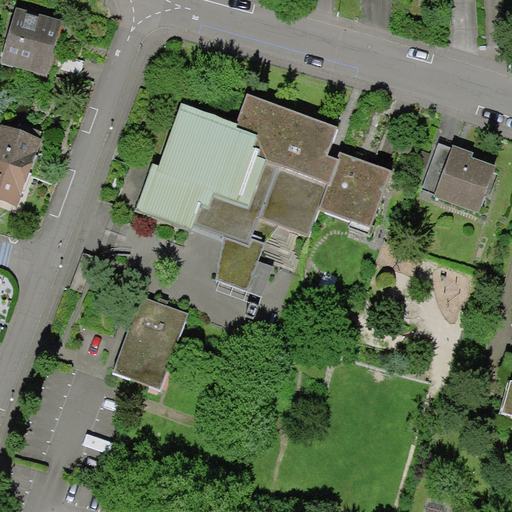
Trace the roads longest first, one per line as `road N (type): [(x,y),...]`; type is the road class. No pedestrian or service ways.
road 1 (residential): [(139,0),(511,108)]
road 2 (residential): [(137,0),(49,265)]
road 3 (residential): [(49,265),(0,392)]
